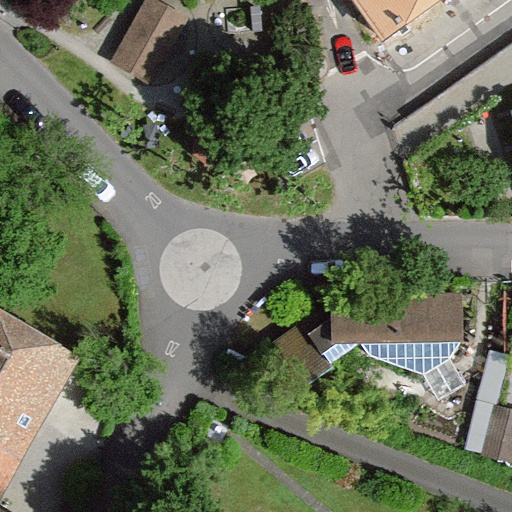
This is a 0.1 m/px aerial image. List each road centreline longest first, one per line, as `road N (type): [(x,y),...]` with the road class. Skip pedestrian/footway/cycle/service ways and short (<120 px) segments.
road 1 (residential): [(511,251),(272,251),(203,272)]
road 2 (residential): [(0,57),(203,272)]
road 3 (residential): [(203,272),(109,511)]
